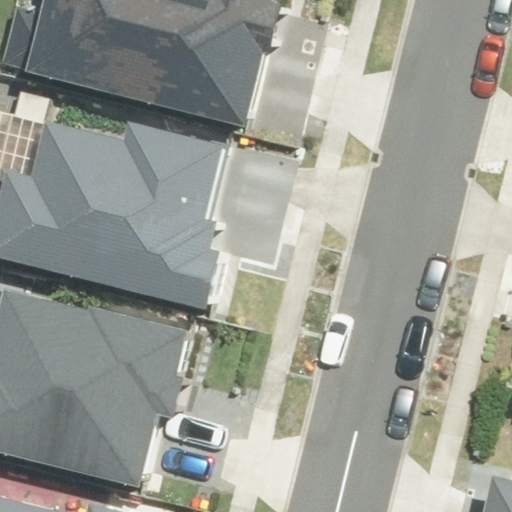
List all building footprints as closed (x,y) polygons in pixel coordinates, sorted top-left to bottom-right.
[(25,71),(247,128),(267,49),(274,51),(286,6),(278,4),(278,0),(43,0),(41,12),(17,6),(2,63),(25,69),(25,71)] [(0,180),(0,260),(215,313),(229,255),(214,251),(221,224),(211,221),(229,147),(127,122),(123,138),(44,119),(30,175),(3,169),(0,180)] [(0,454),(141,489),(159,415),(172,418),(193,334),(90,309),(89,312),(5,292),(0,313),(0,454)] [(511,511),(511,480),(493,476),(484,511),(511,511)] [(144,511),(86,498),(82,511),(76,511),(0,493),(0,511),(144,511)]
